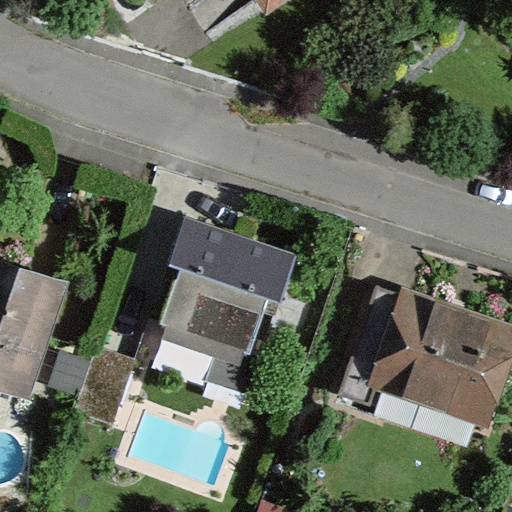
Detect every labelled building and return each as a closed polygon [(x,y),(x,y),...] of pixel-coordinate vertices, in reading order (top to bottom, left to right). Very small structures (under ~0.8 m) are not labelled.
[(247,348),(249,349),(269,292),(282,296),(298,252),(249,235),(184,212),(169,255),(182,260),(161,318),(209,335),(247,348)] [(0,361),(28,371),(59,279),(17,264),(16,267),(3,263),(0,261),(0,361)] [(342,392),(373,402),(380,381),(489,418),(511,351),(511,328),(453,308),(379,283),(342,392)] [(247,348),(209,335),(195,373),(234,387),(247,348)] [(97,342),(75,407),(114,420),(136,355),(97,342)] [(0,361),(0,381),(22,389),(28,371),(0,361)] [(511,511),(511,479),(500,511),(511,511)]
